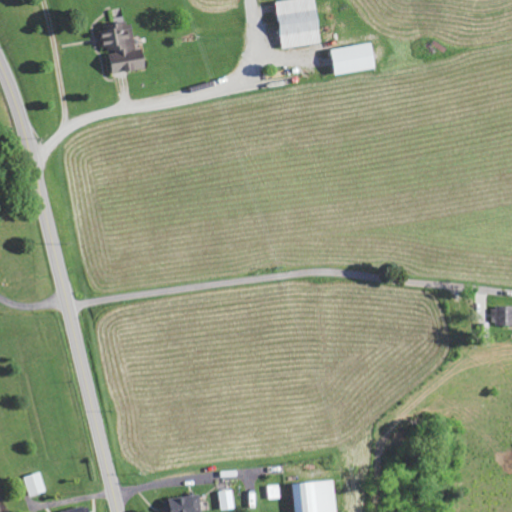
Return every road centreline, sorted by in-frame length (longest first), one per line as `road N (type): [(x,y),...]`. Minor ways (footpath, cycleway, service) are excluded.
road 1 (secondary): [(120,511),(41,179),(0,56)]
road 2 (residential): [(70,304),(317,272),(493,290)]
